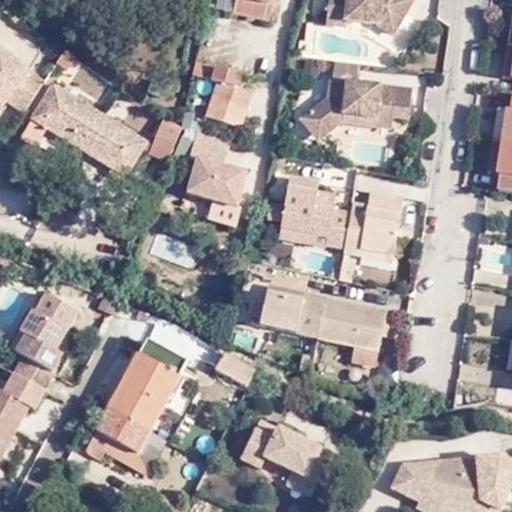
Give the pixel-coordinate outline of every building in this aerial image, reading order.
[(237,0),(237,1),(228,0),(225,13),(233,14),(233,19),(265,24),(267,8),(269,7),(269,0),(237,0)] [(327,0),(324,27),(343,29),(343,24),(372,25),(391,36),(409,2),(405,0),(327,0)] [(274,8),(269,7),(267,8),(265,24),(271,25),(274,8)] [(53,55),(44,71),(56,77),(66,63),(53,55)] [(361,67),(336,64),(334,86),(359,88),(361,67)] [(0,107),(18,118),(35,88),(13,76),(0,66),(0,107)] [(359,88),(334,86),(329,86),(328,100),(306,119),(323,141),(343,127),(343,122),(372,125),(372,131),(390,134),(392,123),(407,124),(412,95),(359,88)] [(233,116),(238,93),(216,87),(207,123),(242,132),(246,120),(233,116)] [(41,131),(75,151),(94,115),(50,88),(29,124),(41,131)] [(233,116),(246,120),(253,98),(238,93),(233,116)] [(492,169),(505,171),(511,128),(511,105),(503,105),(492,169)] [(94,115),(75,151),(123,180),(143,144),(94,115)] [(323,141),(306,119),(300,124),(315,145),(323,141)] [(32,144),(41,131),(29,124),(21,136),(32,144)] [(149,166),(169,173),(175,155),(182,137),(165,126),(149,166)] [(188,159),(194,141),(182,137),(175,155),(188,159)] [(197,166),(187,200),(214,207),(208,224),(237,232),(242,215),(239,214),(249,182),(197,166)] [(333,222),(335,214),(337,201),(318,198),(319,188),(293,184),(280,232),(327,241),(325,251),(346,255),(354,226),(333,222)] [(355,218),(354,226),(346,255),(345,261),(361,263),(363,256),(394,261),(406,206),(374,200),(372,211),(357,208),(355,218)] [(355,218),(335,214),(333,222),(354,226),(355,218)] [(160,231),(151,253),(180,266),(189,244),(160,231)] [(327,241),(280,232),(277,241),(325,251),(327,241)] [(392,272),(394,261),(363,256),(361,263),(360,267),(392,272)] [(0,286),(10,267),(0,263),(0,286)] [(339,283),(352,285),(355,268),(343,267),(341,275),(339,283)] [(339,283),(341,275),(333,274),(332,281),(339,283)] [(303,308),(306,298),(270,291),(268,301),(303,308)] [(22,344),(14,356),(19,359),(0,395),(0,464),(28,410),(33,412),(60,359),(54,357),(75,316),(37,298),(32,306),(36,308),(30,320),(28,319),(15,341),(22,344)] [(389,315),(306,298),(303,308),(268,301),(262,329),(320,342),(320,345),(358,352),(380,356),(389,315)] [(5,352),(14,356),(22,344),(15,341),(12,338),(5,352)] [(92,432),(135,456),(147,433),(185,361),(142,340),(92,432)] [(253,381),(260,368),(248,364),(223,352),(213,373),(247,392),(253,381)] [(376,370),(380,356),(358,352),(354,366),(376,370)] [(292,476),(317,489),(331,460),(261,425),(241,463),(259,473),(265,463),(292,476)] [(129,466),(135,456),(92,432),(82,452),(95,461),(101,451),(129,466)] [(147,433),(135,456),(129,466),(145,475),(164,441),(147,433)] [(511,464),(504,460),(436,468),(433,476),(422,474),(414,496),(424,501),(421,509),(418,511),(444,511),(448,505),(461,511),(462,511),(502,511),(511,493),(511,464)] [(433,476),(436,468),(404,471),(394,494),(421,509),(424,501),(414,496),(422,474),(433,476)] [(311,502),(317,489),(292,476),(286,489),(311,502)] [(148,511),(184,511),(186,509),(153,494),(144,510),(148,511)]
